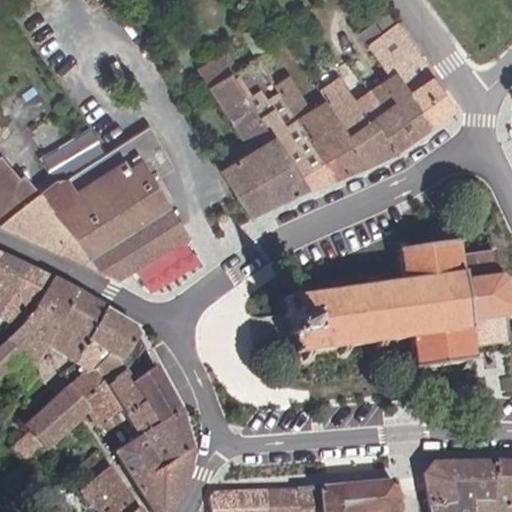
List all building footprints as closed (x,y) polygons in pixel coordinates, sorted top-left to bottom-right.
[(107,0),(91,0),(87,4),(93,13),(108,1),(107,0)] [(385,34),(396,27),(395,24),(392,26),(385,16),(377,22),(385,34)] [(358,37),(365,46),(381,36),(374,24),(358,37)] [(382,70),(390,80),(393,78),(406,95),(404,97),(413,109),(430,96),(444,116),(454,110),(396,27),(385,34),(381,36),(365,46),(382,70)] [(256,60),(296,124),(333,178),(392,153),(379,127),(351,141),(327,105),(312,114),(290,75),(288,75),(271,50),(256,60)] [(247,215),(303,189),(273,138),(267,138),(248,104),(229,75),(207,89),(249,151),(218,170),(242,210),(247,215)] [(390,80),(354,105),(334,77),(318,90),(327,105),(351,141),(379,127),(392,153),(427,128),(413,109),(404,97),(406,95),(393,78),(390,80)] [(427,128),(444,116),(430,96),(413,109),(427,128)] [(273,138),(303,189),(306,190),(333,178),(296,124),(286,131),(266,101),(259,104),(255,100),(248,104),(267,138),(273,138)] [(140,160),(163,147),(150,124),(85,160),(99,185),(140,160)] [(77,198),(59,176),(49,184),(37,192),(68,231),(94,270),(114,279),(184,240),(187,238),(155,183),(140,160),(99,185),(77,198)] [(85,160),(59,176),(77,198),(99,185),(85,160)] [(68,231),(37,192),(20,205),(7,189),(16,182),(0,161),(0,225),(94,270),(68,231)] [(20,205),(37,192),(24,176),(16,182),(7,189),(20,205)] [(448,242),(441,242),(441,250),(406,254),(405,248),(398,248),(399,255),(396,256),(399,287),(373,290),(372,283),(364,284),(365,291),(336,295),(335,288),(328,289),(329,297),(300,300),(299,293),(292,293),(293,300),(281,302),(283,317),(280,319),(282,339),(286,341),(288,357),(300,356),(301,363),(308,362),(307,354),(336,351),(337,358),(344,358),(344,350),(373,346),(374,354),(380,353),(380,345),(408,342),(412,372),(417,373),(418,378),(423,377),(424,371),(460,367),(461,372),(466,372),(466,365),(471,364),(470,351),(505,346),(502,328),(502,321),(507,320),(507,313),(510,313),(510,308),(506,308),(504,291),(507,291),(507,287),(503,286),(502,280),(495,281),(492,256),(455,260),(454,248),(448,248),(448,242)] [(0,321),(1,322),(27,273),(0,259),(0,321)] [(27,273),(1,322),(22,334),(50,284),(27,273)] [(50,284),(22,334),(0,353),(0,380),(20,361),(34,371),(39,361),(46,350),(77,297),(50,284)] [(77,297),(46,350),(87,375),(24,429),(45,453),(87,414),(80,403),(103,384),(95,372),(109,354),(120,362),(126,356),(139,340),(133,330),(77,297)] [(133,366),(145,352),(139,340),(126,356),(133,366)] [(95,372),(103,384),(120,411),(125,416),(146,403),(133,384),(109,354),(95,372)] [(154,369),(133,384),(146,403),(125,416),(120,411),(96,428),(107,445),(113,455),(139,438),(180,415),(154,369)] [(80,403),(87,414),(96,428),(120,411),(103,384),(80,403)] [(158,469),(191,453),(180,415),(139,438),(158,469)] [(130,481),(150,511),(168,511),(184,485),(191,453),(158,469),(139,438),(113,455),(130,481)] [(426,511),(471,511),(471,504),(491,505),(491,465),(428,466),(419,478),(426,511)] [(471,504),(471,511),(511,511),(511,465),(491,465),(491,505),(471,504)] [(78,498),(91,511),(97,511),(121,489),(109,470),(78,498)] [(57,477),(52,482),(57,489),(63,483),(57,477)] [(315,491),(319,511),(395,511),(390,483),(315,491)] [(68,502),(76,496),(65,484),(59,490),(68,502)] [(137,511),(121,489),(97,511),(137,511)] [(319,511),(315,491),(293,493),(293,511),(319,511)] [(293,511),(293,493),(265,494),(266,511),(293,511)] [(236,511),(236,494),(212,495),(207,504),(208,511),(236,511)] [(266,511),(265,494),(236,494),(236,511),(266,511)]
